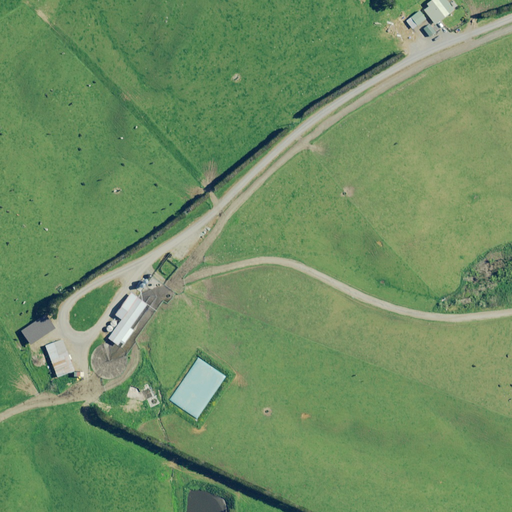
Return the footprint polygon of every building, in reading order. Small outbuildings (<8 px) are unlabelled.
[(453,10),(445,0),(431,0),(426,4),(428,7),(423,10),(434,24),(453,10)] [(425,19),(419,11),(411,18),(417,26),(425,19)] [(435,32),(429,25),(423,29),(429,37),(435,32)] [(145,305),(130,294),(114,315),(121,320),(107,339),(116,345),(145,305)] [(53,329),(44,315),(20,331),(29,345),(53,329)] [(72,371),(61,340),(45,346),(56,377),(72,371)] [(74,389),(71,376),(56,380),(59,393),(74,389)]
